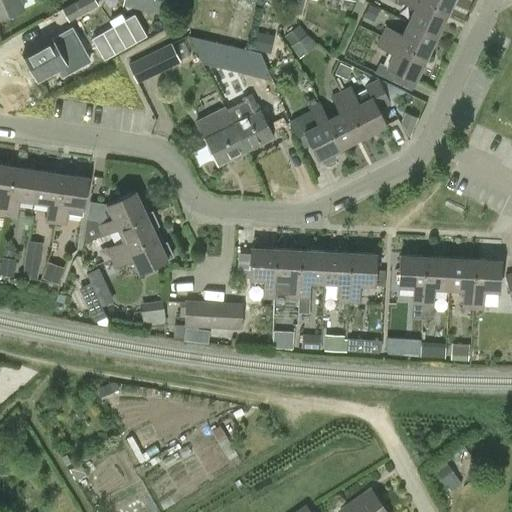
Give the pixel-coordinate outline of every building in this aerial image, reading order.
[(0,0),(0,17),(23,8),(20,0),(0,0)] [(68,22),(98,6),(94,0),(78,0),(62,10),(68,22)] [(124,0),(124,6),(161,14),(164,0),(124,0)] [(438,36),(448,14),(418,0),(399,0),(399,2),(416,9),(409,23),(438,36)] [(418,0),(448,14),(455,0),(418,0)] [(438,36),(409,23),(403,36),(388,29),(383,38),(428,59),(438,36)] [(252,31),(251,48),(274,49),(275,32),(252,31)] [(200,60),(271,77),(261,52),(187,35),(200,60)] [(77,43),(60,53),(51,37),(23,53),(39,82),(67,66),(66,64),(84,55),(77,43)] [(428,59),(383,38),(378,47),(394,55),(388,68),(379,64),(375,72),(398,83),(402,75),(417,82),(428,59)] [(150,53),(159,72),(180,62),(171,43),(150,53)] [(342,92),(365,137),(387,126),(378,110),(391,104),(378,78),(364,85),(371,99),(359,104),(351,88),(342,92)] [(342,149),(365,137),(342,92),(333,97),(341,113),(328,120),(342,149)] [(218,93),(203,99),(208,111),(223,104),(218,93)] [(251,93),(241,98),(244,103),(227,111),(233,124),(247,151),(274,137),(261,111),(260,111),(251,93)] [(342,149),(328,120),(320,104),(309,109),(317,125),(305,132),(319,160),(320,160),(323,165),(336,159),(333,153),(342,149)] [(233,124),(227,111),(225,108),(196,123),(217,166),(247,151),(233,124)] [(405,112),(402,122),(409,136),(417,117),(405,112)] [(0,214),(7,216),(14,167),(0,165),(0,214)] [(35,202),(40,171),(14,167),(7,216),(18,218),(20,200),(35,202)] [(46,223),(57,224),(64,174),(40,171),(35,202),(49,204),(46,223)] [(84,209),(89,178),(64,174),(57,224),(67,226),(70,207),(84,209)] [(101,237),(118,229),(146,216),(135,193),(107,206),(114,220),(101,226),(98,219),(87,218),(83,244),(101,236),(101,237)] [(157,239),(152,229),(158,227),(151,213),(146,216),(118,229),(124,242),(107,249),(112,259),(157,239)] [(23,276),(41,278),(44,240),(27,239),(23,276)] [(165,243),(160,246),(157,239),(112,259),(116,269),(133,261),(139,273),(167,260),(167,259),(172,257),(165,243)] [(275,299),(277,249),(251,248),(250,280),(265,281),(264,299),(275,299)] [(298,300),(300,300),(302,250),(277,249),(275,299),(287,300),(298,300)] [(311,283),(325,284),(327,251),(302,250),(300,300),(299,312),(310,313),(311,283)] [(349,303),(352,253),(327,251),(325,284),(339,284),(338,302),(349,303)] [(378,254),(352,253),(349,303),(360,303),(361,285),(376,286),(376,285),(377,270),(378,254)] [(413,318),(423,318),(426,256),(401,255),(400,287),(415,288),(413,318)] [(450,290),(451,257),(426,256),(423,318),(434,319),(435,289),(450,290)] [(463,309),(474,309),(477,259),(451,257),(450,290),(464,291),(463,309)] [(500,293),(502,260),(477,259),(474,309),(484,310),(485,292),(500,293)] [(43,281),(62,284),(65,263),(45,261),(43,281)] [(385,270),(377,270),(376,285),(384,285),(385,270)] [(94,321),(107,316),(104,305),(111,303),(102,278),(81,285),(94,321)] [(140,303),(143,324),(165,321),(162,300),(140,303)] [(199,327),(201,301),(186,300),(184,326),(199,327)] [(211,327),(212,301),(201,301),(199,327),(211,327)] [(222,328),(223,302),(212,301),(211,327),(222,328)] [(241,329),(242,303),(223,302),(222,328),(241,329)] [(325,333),(325,349),(346,350),(346,334),(325,333)] [(347,339),(346,351),(368,352),(368,340),(347,339)] [(385,511),(370,490),(339,511),(385,511)] [(291,511),(314,511),(307,501),(291,511)]
